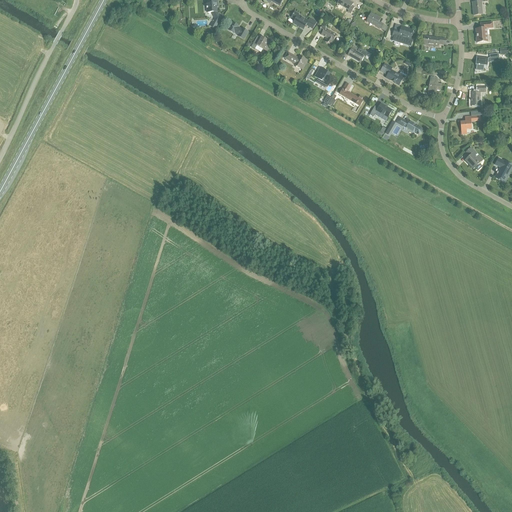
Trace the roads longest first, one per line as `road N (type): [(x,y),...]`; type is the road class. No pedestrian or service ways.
road 1 (residential): [(245,0),(247,10),(444,120)]
road 2 (primary): [(0,193),(104,0)]
road 3 (unclassified): [(0,155),(76,0)]
road 4 (residential): [(511,206),(454,169),(443,147),(444,120)]
